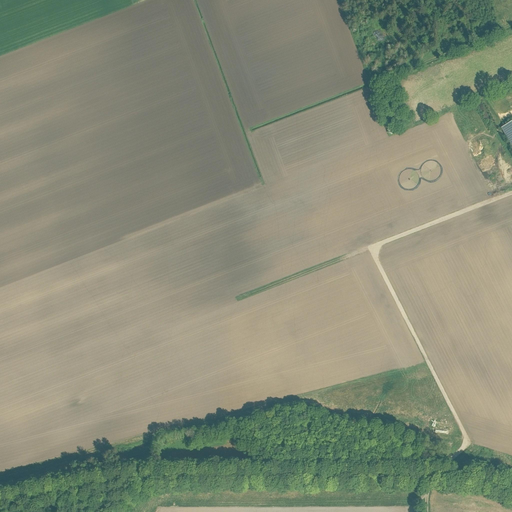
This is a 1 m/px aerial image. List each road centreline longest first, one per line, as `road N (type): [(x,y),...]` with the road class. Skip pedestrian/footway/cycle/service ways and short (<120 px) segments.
road 1 (track): [(144,476),(450,474),(511,488)]
road 2 (track): [(511,27),(373,79)]
road 3 (track): [(0,503),(144,476)]
